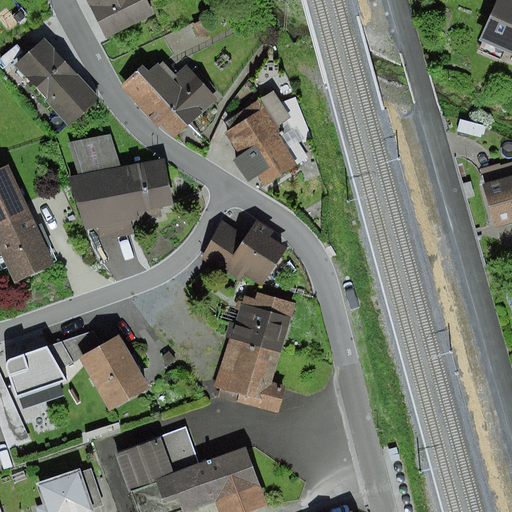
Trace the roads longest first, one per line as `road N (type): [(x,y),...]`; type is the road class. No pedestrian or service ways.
road 1 (residential): [(397,0),(511,409)]
road 2 (residential): [(230,189),(296,233),(317,264),(385,511)]
road 3 (residential): [(0,332),(165,271),(230,189)]
road 4 (residential): [(60,0),(131,116),(230,189)]
